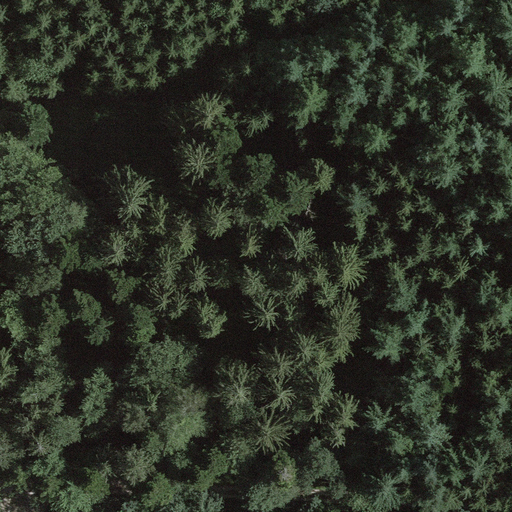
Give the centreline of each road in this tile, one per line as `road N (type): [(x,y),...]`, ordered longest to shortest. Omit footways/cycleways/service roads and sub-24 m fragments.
road 1 (track): [(0,486),(511,502)]
road 2 (track): [(0,100),(168,80),(305,20),(386,0)]
